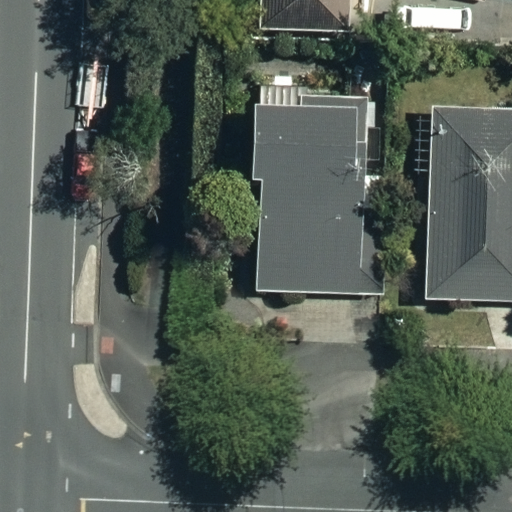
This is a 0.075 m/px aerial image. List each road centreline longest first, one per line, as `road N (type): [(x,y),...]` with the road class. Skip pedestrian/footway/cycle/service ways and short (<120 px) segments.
road 1 (residential): [(37,0),(19,511)]
road 2 (residential): [(29,511),(78,499),(424,511)]
